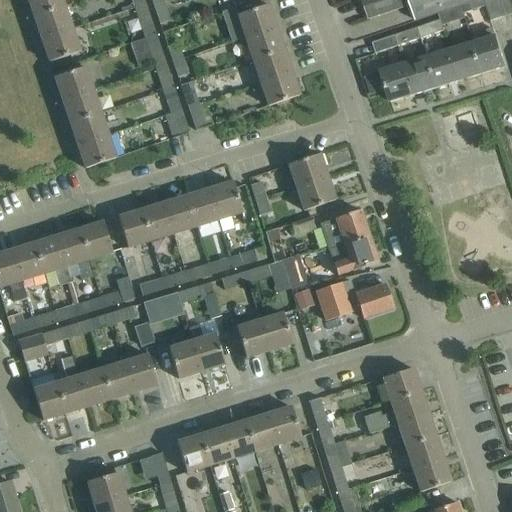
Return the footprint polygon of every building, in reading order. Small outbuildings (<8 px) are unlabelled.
[(27,0),(34,17),(64,6),(61,0),(27,0)] [(157,0),(152,2),(160,25),(170,21),(163,0),(157,0)] [(362,0),(369,19),(410,5),(408,0),(362,0)] [(438,13),(439,16),(463,8),(484,1),(486,0),(408,0),(410,5),(415,21),(438,13)] [(496,0),(486,0),(484,1),(486,6),(491,21),(502,17),(496,0)] [(511,8),(509,0),(496,0),(502,17),(511,13),(511,8)] [(484,1),(463,8),(464,13),(486,6),(484,1)] [(143,30),(145,38),(156,34),(145,4),(135,7),(143,30)] [(237,15),(245,38),(276,27),(268,5),(237,15)] [(34,17),(41,39),(72,29),(64,6),(34,17)] [(439,16),(440,20),(441,22),(440,22),(441,26),(442,26),(442,25),(464,17),(463,13),(464,13),(463,8),(439,16)] [(440,20),(419,27),(422,37),(444,30),(442,26),(441,26),(440,22),(441,22),(440,20)] [(245,38),(253,61),(284,50),(276,27),(245,38)] [(419,27),(396,34),(396,36),(395,36),(397,41),(399,40),(401,44),(422,37),(419,27)] [(41,39),(49,62),(80,52),(72,29),(41,39)] [(484,40),(473,43),(482,74),(505,67),(493,29),(482,33),(484,40)] [(155,68),(166,64),(158,42),(156,34),(145,38),(155,68)] [(372,42),(376,54),(398,46),(398,45),(401,44),(399,40),(397,41),(395,36),(396,36),(396,34),(372,42)] [(168,47),(173,62),(183,58),(178,43),(168,47)] [(473,43),(450,50),(459,81),(482,74),(473,43)] [(253,61),(260,83),(291,73),(284,50),(253,61)] [(450,50),(428,57),(436,88),(459,81),(450,50)] [(428,57),(405,64),(414,95),(436,88),(428,57)] [(173,62),(176,70),(178,77),(189,73),(183,58),(173,62)] [(163,91),(174,88),(166,64),(155,68),(163,91)] [(414,95),(405,64),(381,72),(390,102),(414,95)] [(54,77),(62,100),(92,90),(85,67),(54,77)] [(260,83),(268,105),(268,106),(299,96),(291,73),(260,83)] [(165,116),(181,110),(174,88),(163,91),(170,114),(165,115),(165,116)] [(183,92),(188,108),(199,104),(199,103),(194,89),(183,92)] [(62,100),(70,123),(100,113),(92,90),(62,100)] [(188,108),(196,130),(212,125),(204,102),(199,103),(199,104),(188,108)] [(181,110),(165,116),(172,139),(189,133),(181,110)] [(70,123),(78,146),(108,135),(100,113),(70,123)] [(78,146),(85,168),(116,158),(108,135),(78,146)] [(288,165),(296,188),(327,177),(319,154),(288,165)] [(327,177),(296,188),(304,211),(335,200),(327,177)] [(232,182),(210,189),(219,220),(222,230),(244,224),(241,213),(242,213),(232,182)] [(250,185),(255,200),(266,197),(261,182),(250,185)] [(210,189),(187,196),(196,227),(198,226),(201,236),(220,230),(217,220),(219,220),(210,189)] [(187,196),(164,203),(173,234),(196,227),(187,196)] [(255,200),(260,215),(271,212),(266,197),(255,200)] [(164,203),(141,210),(150,241),(173,234),(164,203)] [(141,210),(118,217),(124,237),(127,248),(150,241),(141,210)] [(334,219),(319,225),(328,250),(369,237),(360,210),(341,217),(334,219)] [(311,217),(291,223),(295,236),(315,229),(311,217)] [(103,222),(80,229),(89,260),(112,253),(103,222)] [(274,264),(281,261),(286,259),(275,228),(263,233),(274,264)] [(80,229),(57,236),(66,267),(89,260),(80,229)] [(57,236),(34,243),(43,274),(53,271),(58,285),(66,283),(70,281),(66,267),(57,236)] [(369,237),(328,250),(333,264),(337,275),(351,270),(352,271),(359,269),(378,263),(369,237)] [(34,243),(11,251),(21,281),(43,274),(34,243)] [(231,257),(234,268),(257,261),(254,250),(231,257)] [(11,251),(0,253),(0,287),(9,285),(14,302),(26,299),(21,281),(11,251)] [(206,257),(211,275),(234,268),(231,257),(221,260),(219,253),(206,257)] [(185,271),(188,282),(211,275),(206,257),(183,264),(185,271)] [(286,259),(281,261),(291,289),(302,285),(292,257),(286,259)] [(248,283),(270,276),(267,265),(244,272),(248,283)] [(162,278),(165,289),(188,282),(185,271),(171,276),(169,270),(162,273),(163,278),(162,278)] [(244,272),(210,283),(224,325),(235,322),(230,305),(228,305),(223,291),(226,290),(248,283),(244,272)] [(112,285),(98,290),(100,297),(104,308),(134,299),(127,277),(115,280),(119,292),(114,293),(112,285)] [(139,285),(142,296),(165,289),(162,278),(139,285)] [(210,283),(177,293),(180,304),(203,297),(212,329),(224,325),(210,283)] [(316,292),(326,321),(359,310),(362,319),(393,309),(385,285),(367,291),(366,287),(353,292),(350,283),(340,284),(316,292)] [(313,305),(308,290),(294,295),(299,310),(313,305)] [(155,300),(144,303),(156,345),(168,341),(159,312),(159,313),(158,310),(180,304),(177,293),(155,300)] [(100,297),(78,304),(81,315),(104,308),(100,297)] [(74,305),(55,311),(58,322),(81,315),(78,304),(74,305)] [(134,306),(110,314),(113,324),(137,317),(134,306)] [(32,318),(35,329),(58,322),(55,311),(36,317),(32,318)] [(282,313),(259,320),(269,351),(292,344),(282,313)] [(21,314),(7,318),(12,336),(31,330),(35,329),(32,318),(23,321),(21,314)] [(110,314),(87,321),(90,331),(113,324),(110,314)] [(236,327),(240,339),(245,358),(269,351),(259,320),(236,327)] [(64,328),(67,338),(90,331),(87,321),(64,328)] [(149,323),(134,327),(140,347),(155,342),(150,325),(149,323)] [(64,328),(41,334),(45,345),(67,338),(64,328)] [(18,342),(24,362),(48,355),(45,345),(41,334),(18,342)] [(215,334),(192,341),(201,372),(224,365),(215,334)] [(168,349),(172,360),(178,379),(201,372),(192,341),(168,349)] [(124,362),(134,392),(157,385),(147,355),(124,362)] [(66,380),(56,383),(66,413),(88,407),(79,376),(77,376),(71,356),(60,359),(66,380)] [(102,369),(111,400),(134,392),(124,362),(102,369)] [(382,378),(389,397),(419,387),(412,368),(382,378)] [(79,376),(88,407),(111,400),(102,369),(79,376)] [(56,383),(33,390),(42,421),(66,413),(56,383)] [(366,426),(425,406),(419,387),(389,397),(393,412),(381,416),(380,411),(363,417),(366,426)] [(319,398),(308,401),(315,423),(329,419),(337,417),(332,402),(321,405),(319,398)] [(397,424),(403,443),(434,434),(425,406),(366,426),(369,433),(397,424)] [(291,407),(268,414),(278,445),(301,438),(291,407)] [(268,414),(245,421),(255,452),(278,445),(268,414)] [(329,419),(315,423),(321,441),(334,436),(329,419)] [(245,421),(223,428),(232,459),(255,452),(245,421)] [(223,428),(200,435),(210,466),(232,459),(223,428)] [(403,443),(411,467),(442,458),(434,434),(403,443)] [(177,442),(183,461),(186,473),(210,466),(200,435),(177,442)] [(321,441),(329,468),(350,461),(344,440),(333,444),(331,437),(321,441)] [(162,453),(151,456),(151,457),(153,462),(156,474),(160,486),(170,482),(169,478),(163,459),(162,453)] [(442,458),(411,467),(419,492),(431,488),(450,482),(442,458)] [(350,461),(329,468),(337,492),(359,485),(350,461)] [(87,482),(94,505),(125,496),(118,473),(87,482)] [(0,511),(19,511),(10,482),(0,484),(0,511)] [(160,486),(166,509),(177,505),(170,482),(160,486)] [(337,492),(342,511),(361,511),(359,507),(354,509),(347,489),(337,492)] [(218,494),(219,495),(224,511),(233,509),(228,491),(218,494)] [(207,511),(224,511),(219,495),(203,500),(207,511)] [(393,504),(396,511),(401,511),(421,505),(418,495),(393,504)] [(94,505),(95,511),(129,511),(125,496),(94,505)] [(460,511),(457,502),(427,511),(460,511)]
